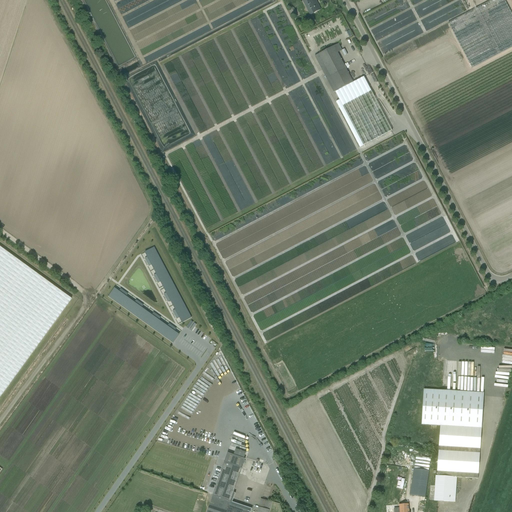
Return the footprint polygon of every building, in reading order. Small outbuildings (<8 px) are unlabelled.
[(313,14),(321,10),(315,0),(312,0),(312,1),(311,0),(304,0),(303,1),(305,5),(308,3),(313,14)] [(511,15),(504,0),(493,0),(448,23),(472,69),(511,48),(511,15)] [(334,46),(319,54),(315,57),(322,70),(333,93),(353,83),(337,51),(341,49),(339,44),(334,47),(334,46)] [(364,77),(335,92),(340,100),(364,146),(392,131),(364,77)] [(154,247),(145,252),(150,261),(159,256),(154,247)] [(0,397),(71,301),(0,248),(0,397)] [(159,256),(150,261),(154,269),(163,265),(159,256)] [(163,265),(154,269),(158,278),(168,273),(163,265)] [(168,273),(158,278),(163,286),(172,282),(168,273)] [(173,283),(164,288),(168,297),(178,292),(173,283)] [(114,288),(108,297),(116,303),(123,294),(114,288)] [(178,292),(168,297),(173,305),(182,300),(178,292)] [(123,294),(116,303),(124,308),(130,300),(123,294)] [(130,300),(124,308),(132,314),(138,306),(130,300)] [(182,300),(173,305),(177,314),(186,309),(182,300)] [(138,306),(132,314),(140,320),(146,311),(138,306)] [(186,309),(177,314),(182,323),(191,318),(186,309)] [(148,312),(141,321),(149,326),(155,318),(148,312)] [(155,318),(149,326),(157,332),(163,324),(155,318)] [(163,324),(157,332),(165,338),(171,329),(163,324)] [(171,329),(165,338),(173,344),(179,335),(171,329)] [(478,479),(481,428),(484,393),(424,390),(421,425),(440,426),(437,476),(436,476),(434,501),(455,502),(457,477),(478,479)] [(250,511),(251,509),(230,502),(245,459),(228,453),(207,511),(250,511)] [(424,500),(428,473),(413,471),(409,497),(424,500)] [(397,487),(403,489),(405,479),(402,478),(401,482),(398,481),(397,487)] [(342,511),(333,493),(327,496),(335,511),(342,511)] [(257,511),(268,511),(272,502),(261,499),(257,511)]
